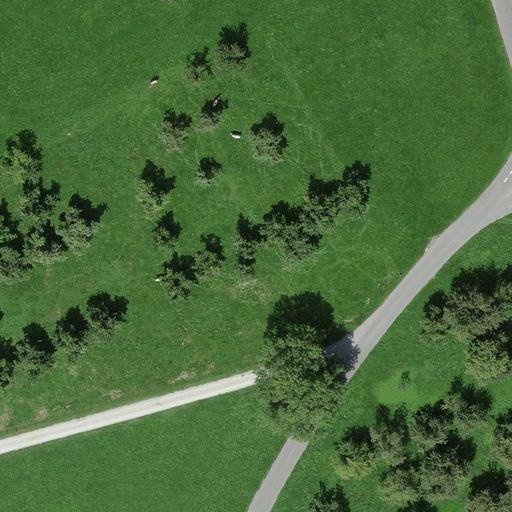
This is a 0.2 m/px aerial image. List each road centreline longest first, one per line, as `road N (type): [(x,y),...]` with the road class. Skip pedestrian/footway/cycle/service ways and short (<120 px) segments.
road 1 (track): [(0,445),(358,350)]
road 2 (unclassified): [(469,224),(358,350),(264,511)]
